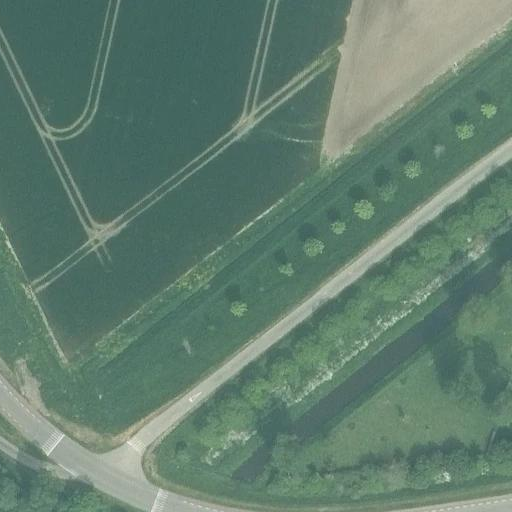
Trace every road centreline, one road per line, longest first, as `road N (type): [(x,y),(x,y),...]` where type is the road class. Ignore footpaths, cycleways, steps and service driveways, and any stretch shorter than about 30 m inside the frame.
road 1 (unclassified): [(105,481),(157,427),(511,148)]
road 2 (secondary): [(105,481),(0,395)]
